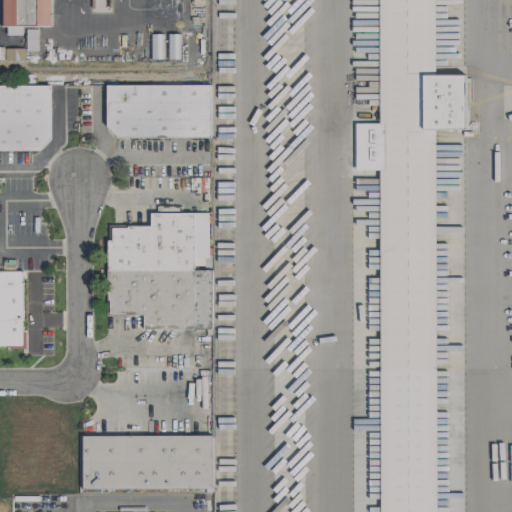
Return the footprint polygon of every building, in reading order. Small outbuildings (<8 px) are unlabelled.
[(50,26),(49,0),(0,0),(1,27),(6,27),(6,35),(22,35),(22,26),(50,26)] [(376,0),(377,511),(434,511),(434,128),(464,128),(465,73),(434,73),(433,0),(376,0)] [(25,50),(37,51),(38,27),(25,27),(25,50)] [(105,85),(105,129),(114,129),(114,138),(210,137),(210,84),(105,85)] [(0,150),(42,150),(42,142),(50,141),(49,85),(0,85),(0,150)] [(209,330),(209,213),(149,213),(149,226),(107,226),(107,315),(142,315),(142,330),(209,330)] [(82,489),(211,489),(211,435),(81,436),(82,489)]
